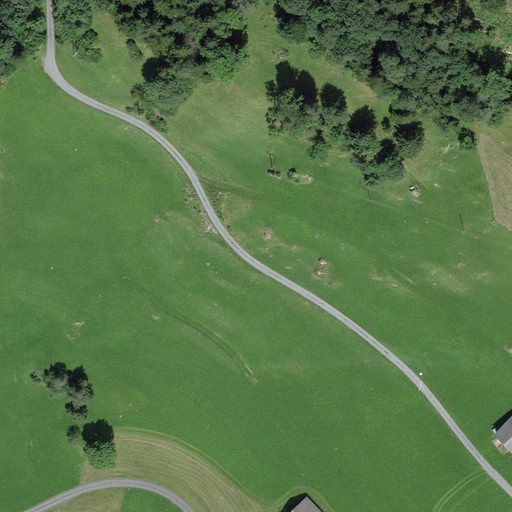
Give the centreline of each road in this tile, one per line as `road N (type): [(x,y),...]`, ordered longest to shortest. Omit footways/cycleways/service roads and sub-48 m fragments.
road 1 (track): [(50,0),(51,60),(60,83),(168,145),(239,252),(347,321),(408,372),(511,493)]
road 2 (unclassified): [(32,511),(110,482),(159,489),(189,511)]
